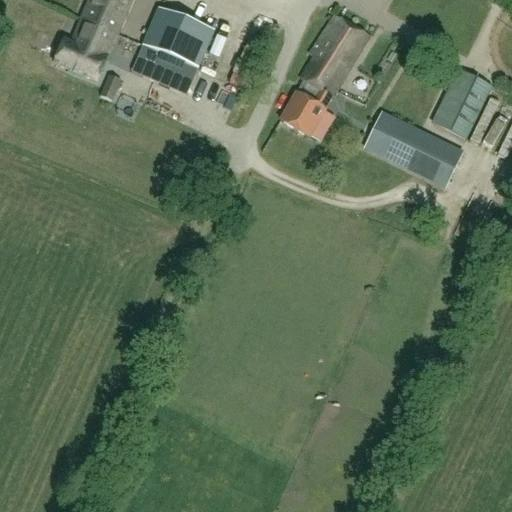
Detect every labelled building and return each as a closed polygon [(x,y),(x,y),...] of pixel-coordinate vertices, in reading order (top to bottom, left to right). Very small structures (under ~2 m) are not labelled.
[(61,44),(51,66),(95,84),(131,0),(90,0),(70,48),(61,44)] [(213,35),(158,11),(143,48),(153,53),(198,72),(213,35)] [(299,81),(317,92),(329,99),(333,92),(334,93),(366,40),(333,19),(310,58),(312,60),(299,81)] [(390,28),(374,64),(399,75),(415,39),(390,28)] [(43,35),(16,39),(20,70),(48,66),(43,35)] [(153,53),(142,79),(186,99),(198,72),(153,53)] [(431,128),(464,144),(492,90),(458,73),(431,128)] [(101,98),(112,103),(120,82),(110,78),(101,98)] [(322,112),(329,99),(317,92),(309,105),(294,96),(278,123),(306,140),(322,113),(322,112)] [(381,116),(367,144),(446,183),(460,154),(381,116)]
